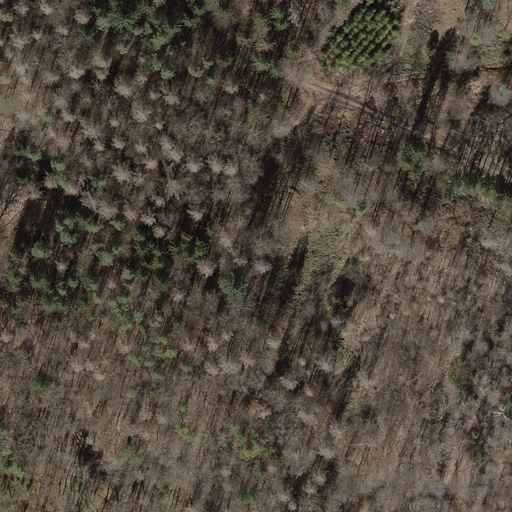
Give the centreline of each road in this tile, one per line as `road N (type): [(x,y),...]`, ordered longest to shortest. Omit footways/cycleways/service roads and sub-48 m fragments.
road 1 (track): [(338,92),(68,292),(26,334),(18,377),(27,425),(61,461),(132,511)]
road 2 (track): [(511,182),(416,125),(281,73),(186,0)]
